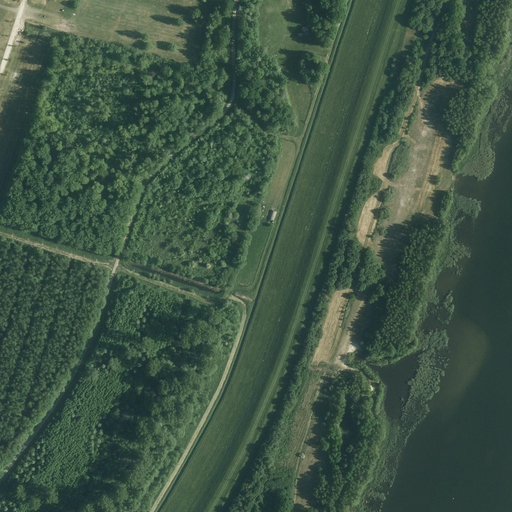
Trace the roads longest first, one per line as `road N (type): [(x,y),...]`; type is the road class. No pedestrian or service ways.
road 1 (track): [(446,0),(299,453),(290,511)]
road 2 (track): [(222,301),(0,227)]
road 3 (track): [(11,35),(232,96)]
